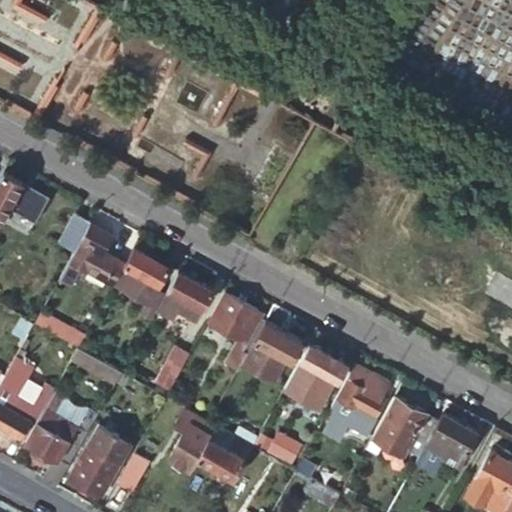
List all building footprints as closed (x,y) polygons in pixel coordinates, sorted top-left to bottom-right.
[(0,223),(25,180),(5,169),(0,177),(0,223)] [(450,193),(433,183),(425,197),(442,206),(450,193)] [(388,230),(374,222),(364,240),(352,234),(339,258),(342,260),(374,278),(411,213),(401,207),(388,230)] [(92,221),(76,212),(61,238),(77,246),(92,221)] [(364,240),(374,222),(362,216),(352,234),(364,240)] [(310,227),(297,220),(285,242),(297,249),(310,227)] [(60,274),(72,281),(82,264),(114,282),(125,261),(103,248),(112,233),(92,221),(77,246),(60,274)] [(169,263),(135,245),(125,261),(114,282),(113,284),(146,303),(137,319),(148,325),(157,308),(167,289),(158,284),(169,263)] [(214,288),(179,268),(167,289),(157,308),(174,318),(180,309),(197,319),(214,288)] [(254,340),(265,321),(258,317),(261,312),(227,293),(211,320),(238,336),(235,344),(248,351),(254,340)] [(85,332),(42,308),(35,319),(78,343),(85,332)] [(302,342),(265,321),(254,340),(248,351),(241,363),(273,381),(286,358),(292,361),(302,342)] [(349,361),(311,339),(301,357),(310,362),(307,369),(320,376),(322,374),(332,379),(334,375),(339,378),(349,361)] [(123,369),(78,343),(71,356),(116,381),(123,369)] [(248,351),(235,344),(224,362),(237,370),(241,363),(248,351)] [(154,381),(169,389),(188,354),(175,346),(154,381)] [(32,363),(16,353),(0,380),(0,422),(21,435),(29,420),(34,422),(50,395),(39,389),(33,399),(17,389),(23,379),(32,363)] [(224,362),(217,376),(230,383),(237,370),(224,362)] [(372,376),(354,365),(337,395),(348,402),(344,410),(337,406),(325,428),(339,436),(348,421),(366,431),(376,415),(375,414),(384,396),(381,394),(389,380),(374,373),(372,376)] [(294,369),(287,382),(296,387),(303,374),(294,369)] [(33,399),(39,389),(23,379),(17,389),(33,399)] [(55,455),(68,463),(100,408),(89,401),(86,402),(82,403),(79,401),(76,399),(73,397),(70,395),(69,393),(68,391),(67,389),(56,383),(50,395),(34,422),(25,438),(55,455)] [(379,454),(390,435),(412,447),(421,431),(430,436),(439,418),(395,394),(365,446),(379,454)] [(179,404),(168,397),(152,425),(164,431),(179,404)] [(430,436),(419,456),(439,467),(449,450),(461,456),(462,457),(468,445),(469,446),(477,431),(443,412),(439,418),(430,436)] [(253,443),(210,418),(202,432),(207,435),(198,453),(235,475),(253,443)] [(102,492),(131,441),(99,423),(70,474),(102,492)] [(502,511),(511,496),(511,459),(493,449),(468,495),(497,511),(502,511)] [(137,490),(149,457),(132,450),(119,483),(137,490)] [(449,450),(439,467),(451,474),(461,456),(449,450)] [(68,463),(55,455),(43,475),(57,483),(68,463)] [(340,492),(313,477),(308,485),(310,494),(332,506),(340,492)] [(511,511),(511,496),(502,511),(511,511)]
